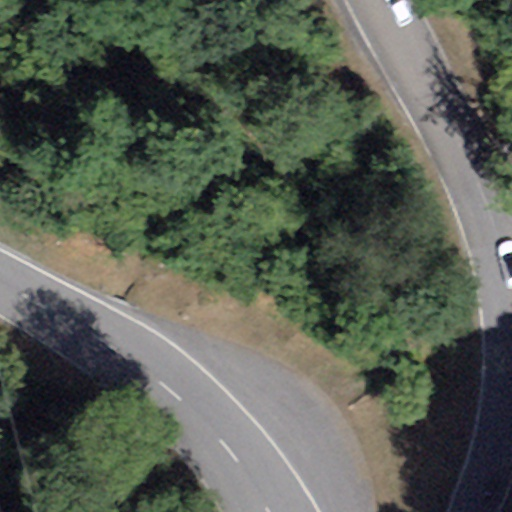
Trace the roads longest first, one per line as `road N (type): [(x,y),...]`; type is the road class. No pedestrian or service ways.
road 1 (tertiary): [(471,511),(502,421),(507,310),(467,171),(384,0)]
road 2 (tertiary): [(0,284),(112,343),(167,385),(215,433),(265,511)]
